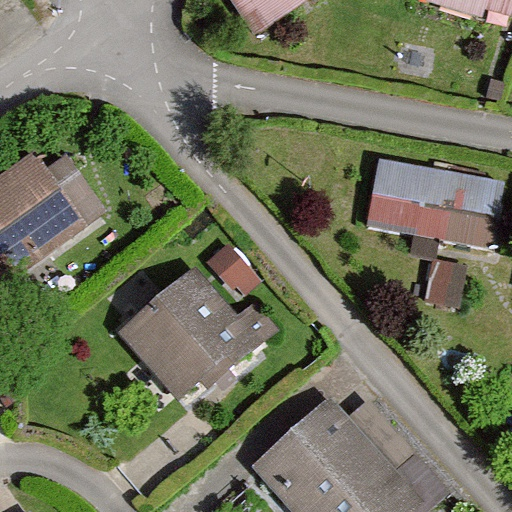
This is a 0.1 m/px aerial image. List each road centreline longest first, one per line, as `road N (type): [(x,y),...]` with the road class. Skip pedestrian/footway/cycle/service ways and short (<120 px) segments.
road 1 (residential): [(143,75),(210,173),(510,511)]
road 2 (residential): [(511,138),(143,75)]
road 3 (residential): [(116,511),(77,476),(25,458),(0,459)]
road 4 (residential): [(0,93),(105,18)]
